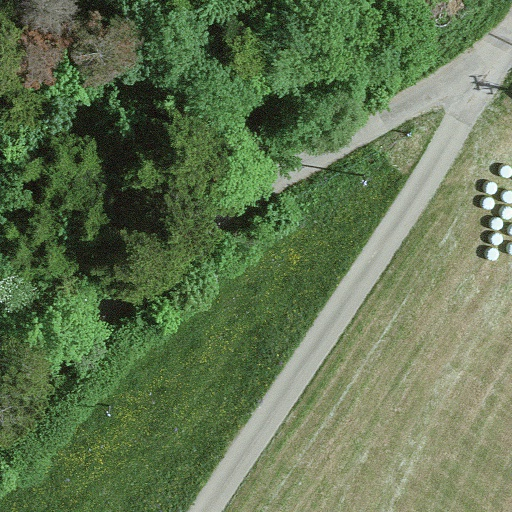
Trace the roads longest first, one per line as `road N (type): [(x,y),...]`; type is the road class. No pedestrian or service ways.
road 1 (unclassified): [(511,37),(469,75),(207,225),(0,415)]
road 2 (track): [(469,75),(456,134),(389,247),(207,511)]
